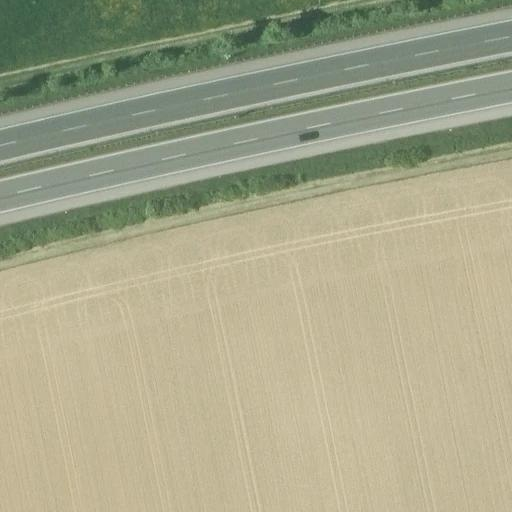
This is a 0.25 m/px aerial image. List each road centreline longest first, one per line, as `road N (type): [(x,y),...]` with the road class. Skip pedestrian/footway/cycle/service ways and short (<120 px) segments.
road 1 (motorway): [(511,40),(0,152)]
road 2 (track): [(0,267),(511,156)]
road 3 (motorway): [(0,199),(511,88)]
road 4 (track): [(456,0),(0,94)]
